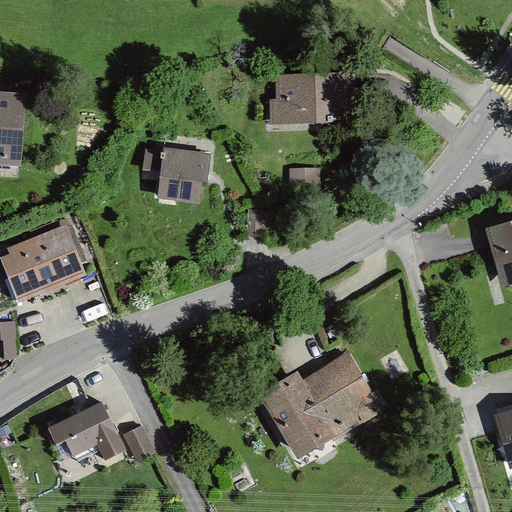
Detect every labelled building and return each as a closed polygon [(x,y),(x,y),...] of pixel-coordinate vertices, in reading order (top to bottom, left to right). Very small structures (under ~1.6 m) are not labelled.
[(339,79),(268,82),(269,107),(262,108),(263,131),(341,128),(339,79)] [(0,177),(15,179),(20,104),(0,102),(0,177)] [(152,206),(194,208),(195,188),(203,189),(205,155),(141,152),(140,175),(154,176),(152,206)] [(500,290),(511,286),(511,225),(483,234),(500,290)] [(62,227),(3,252),(6,259),(0,261),(0,283),(12,311),(84,280),(62,227)] [(294,468),(385,417),(352,357),(298,387),(293,378),(256,399),(294,468)] [(61,467),(90,454),(96,468),(122,457),(101,409),(46,433),(61,467)] [(124,438),(138,463),(156,453),(142,428),(124,438)]
